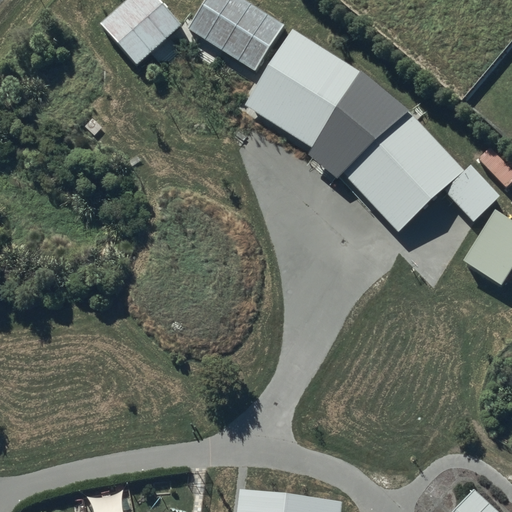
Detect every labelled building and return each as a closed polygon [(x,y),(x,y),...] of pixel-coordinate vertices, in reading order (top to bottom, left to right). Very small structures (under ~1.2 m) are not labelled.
[(145,0),(104,37),(139,76),(186,33),(155,0),(145,0)] [(228,0),(212,0),(189,39),(258,81),(286,35),(228,0)] [(293,38),(245,114),(314,158),(310,163),(342,187),(345,185),(401,240),(444,201),(467,177),(413,120),(367,83),(293,38)] [(471,230),(474,233),(505,204),(473,171),(467,177),(444,201),(471,230)] [(511,202),(503,212),(511,220),(511,202)] [(495,511),(474,493),(456,511),(495,511)] [(342,511),(343,509),(241,497),(238,511),(342,511)]
